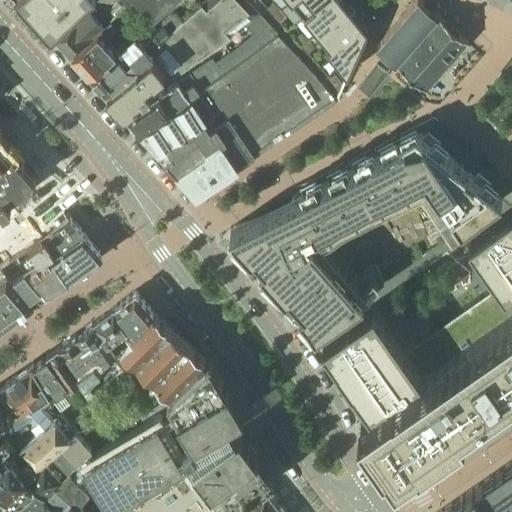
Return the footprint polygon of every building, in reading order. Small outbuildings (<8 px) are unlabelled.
[(25,0),(30,5),(40,16),(53,30),(87,2),(88,0),(25,0)] [(71,51),(109,18),(117,11),(135,32),(171,0),(88,0),(87,2),(89,5),(56,34),(71,51)] [(148,50),(151,53),(148,63),(110,94),(125,110),(151,92),(260,15),(246,0),(205,0),(183,19),(148,50)] [(281,7),(274,0),(273,0),(268,6),(274,14),(281,7)] [(291,0),(304,15),(321,0),(291,0)] [(346,0),(321,0),(304,15),(317,31),(350,3),(346,0)] [(424,2),(421,0),(415,0),(378,42),(395,58),(395,59),(401,65),(427,87),(469,40),(437,11),(436,13),(424,2)] [(350,3),(317,31),(330,46),(362,19),(350,3)] [(288,15),(281,7),(274,14),(281,21),(288,15)] [(135,32),(118,47),(90,72),(110,94),(148,63),(151,53),(148,50),(183,19),(175,10),(143,40),(135,32)] [(279,33),(261,15),(246,25),(254,33),(217,61),(214,57),(182,79),(187,87),(195,80),(202,88),(278,33),(279,33)] [(117,26),(109,18),(71,51),(90,72),(118,47),(107,34),(117,26)] [(362,19),(330,46),(345,65),(349,70),(370,28),(362,19)] [(308,37),(301,29),(295,36),(302,43),(308,37)] [(202,88),(143,131),(161,151),(175,167),(197,191),(198,190),(252,154),(255,152),(323,106),(337,96),(308,65),(278,33),(202,88)] [(315,44),(308,37),(302,43),(309,51),(315,44)] [(349,70),(345,65),(335,73),(344,80),(349,70)] [(182,79),(128,113),(137,124),(142,130),(143,131),(202,88),(195,80),(187,87),(182,79)] [(308,315),(316,328),(503,199),(421,132),(305,190),(294,196),(230,228),(262,263),(308,315)] [(0,163),(15,154),(0,137),(0,163)] [(0,225),(43,196),(33,181),(37,178),(15,154),(0,163),(0,225)] [(43,239),(72,218),(49,192),(43,196),(0,225),(0,270),(4,268),(43,239)] [(483,257),(500,281),(405,347),(374,303),(364,310),(354,317),(323,339),(337,359),(337,360),(353,384),(354,383),(370,406),(370,407),(360,414),(385,450),(388,449),(397,461),(397,462),(399,461),(420,447),(421,448),(467,416),(464,411),(488,394),(511,377),(511,207),(469,237),(470,237),(482,255),(483,257)] [(43,239),(54,255),(85,233),(85,232),(72,218),(43,239)] [(85,233),(54,255),(51,257),(68,280),(99,257),(100,250),(85,233)] [(4,268),(13,278),(27,268),(46,294),(68,280),(51,257),(54,255),(43,239),(4,268)] [(0,326),(33,303),(13,278),(4,268),(0,270),(0,326)] [(27,268),(13,278),(33,303),(35,301),(46,294),(27,268)] [(154,311),(136,290),(126,297),(142,320),(154,311)] [(131,327),(142,320),(126,297),(115,305),(131,327)] [(134,338),(128,330),(131,327),(115,305),(93,322),(116,350),(120,347),(134,338)] [(142,320),(131,327),(128,330),(134,338),(120,347),(129,356),(170,395),(205,358),(154,311),(142,320)] [(120,347),(116,350),(93,322),(77,333),(105,375),(129,356),(120,347)] [(89,388),(92,385),(105,375),(77,333),(60,345),(81,377),(89,388)] [(76,398),(89,388),(81,377),(60,345),(47,354),(46,354),(68,386),(76,398)] [(68,386),(46,354),(34,363),(32,364),(54,396),(56,400),(62,408),(76,398),(68,386)] [(205,358),(170,395),(168,398),(194,441),(183,447),(194,464),(203,457),(194,442),(245,411),(244,409),(243,410),(229,387),(230,386),(229,384),(225,387),(208,359),(207,360),(205,358)] [(56,400),(54,396),(32,364),(16,374),(17,375),(0,385),(0,390),(16,413),(18,414),(35,401),(37,404),(40,402),(44,408),(49,405),(56,400)] [(26,437),(3,458),(0,460),(0,499),(26,475),(52,452),(68,469),(91,446),(81,434),(85,429),(95,436),(111,414),(108,412),(113,404),(123,411),(132,398),(115,386),(124,374),(116,368),(86,409),(75,401),(63,413),(57,417),(55,414),(49,418),(38,426),(40,428),(27,438),(26,437)] [(0,390),(0,418),(7,413),(11,417),(16,413),(0,390)] [(176,413),(167,398),(141,414),(147,424),(159,417),(162,422),(176,413)] [(0,460),(3,458),(26,437),(20,429),(33,420),(38,426),(49,418),(37,404),(35,401),(18,414),(16,413),(11,417),(7,413),(0,418),(0,460)] [(83,463),(110,507),(185,461),(159,417),(83,463)] [(241,429),(203,457),(194,464),(230,511),(262,487),(262,486),(275,477),(258,454),(259,454),(241,429)] [(52,452),(26,475),(0,499),(0,511),(20,511),(61,475),(68,469),(52,452)] [(437,511),(511,511),(511,460),(507,464),(499,469),(473,487),(437,511)] [(91,511),(82,505),(92,492),(93,491),(74,473),(72,474),(51,494),(63,507),(65,509),(62,511),(91,511)] [(242,506),(234,510),(235,511),(280,511),(283,510),(266,490),(264,491),(249,500),(242,506)] [(24,511),(57,511),(42,496),(24,511)]
